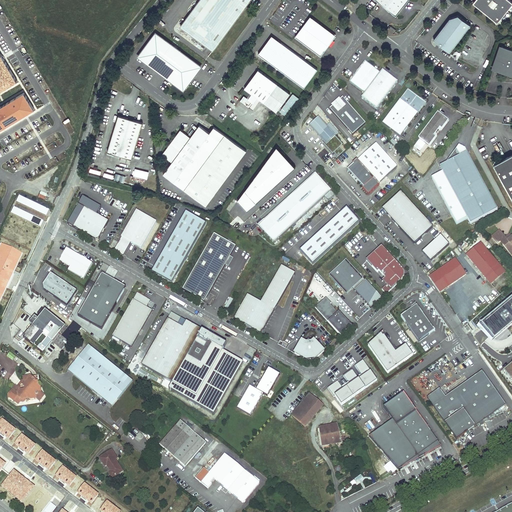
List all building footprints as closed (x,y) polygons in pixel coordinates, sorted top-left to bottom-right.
[(200,0),(181,27),(213,49),(249,0),(200,0)] [(373,0),(394,16),(407,0),(373,0)] [(498,22),(511,4),(511,1),(510,0),(479,0),(476,4),(498,22)] [(451,18),(436,37),(440,40),(438,42),(451,52),(471,25),(459,15),(451,18)] [(337,36),(311,17),(296,37),(322,56),(337,36)] [(156,32),(138,56),(181,88),(185,87),(190,81),(194,74),(198,70),(201,66),(156,32)] [(271,36),(260,51),(261,57),(303,88),(317,70),(271,36)] [(511,49),(503,47),(495,69),(504,72),(506,71),(507,73),(511,74),(511,49)] [(0,89),(1,91),(18,81),(0,51),(0,89)] [(377,110),(396,85),(396,81),(383,71),(381,73),(365,62),(350,82),(365,94),(362,98),(377,110)] [(290,94),(258,70),(244,89),(276,112),(290,94)] [(423,101),(408,90),(383,123),(401,137),(423,107),(422,106),(422,103),(423,101)] [(0,106),(0,129),(35,109),(25,92),(0,106)] [(343,98),(330,110),(353,136),(365,124),(343,98)] [(446,121),(443,117),(437,113),(418,137),(428,145),(434,137),(433,136),(439,127),(441,128),(446,121)] [(118,116),(108,153),(132,160),(143,123),(118,116)] [(319,118),(310,127),(323,141),(322,142),(333,155),(334,153),(338,158),(344,153),(340,148),(343,145),(319,118)] [(206,205),(246,150),(213,126),(209,133),(199,125),(190,138),(179,130),(162,155),(172,163),(164,174),(206,205)] [(363,189),(369,196),(380,185),(379,184),(397,168),(376,145),(358,161),(357,160),(353,164),(354,165),(348,171),(351,174),(351,173),(360,182),(359,183),(360,185),(362,184),(363,186),(362,187),(363,188),(363,189)] [(277,147),(245,190),(257,203),(296,167),(277,147)] [(471,225),(498,211),(465,149),(458,147),(456,150),(459,157),(446,164),(439,168),(442,173),(431,179),(457,226),(468,220),(471,225)] [(456,150),(446,164),(459,157),(456,150)] [(511,196),(511,154),(494,164),(511,196)] [(351,173),(351,174),(359,183),(360,182),(351,173)] [(124,183),(126,177),(116,174),(114,180),(124,183)] [(325,198),(329,202),(335,196),(331,191),(330,192),(315,175),(316,175),(316,174),(258,226),(274,244),(325,198)] [(331,191),(316,175),(315,175),(330,192),(331,191)] [(245,190),(238,201),(247,211),(257,203),(245,190)] [(433,227),(401,192),(382,209),(388,216),(390,214),(392,217),(391,218),(415,244),(433,227)] [(82,199),(68,226),(99,242),(109,223),(97,217),(102,209),(82,199)] [(360,223),(347,209),(300,251),(313,265),(360,223)] [(137,211),(114,251),(124,256),(131,243),(142,249),(157,223),(137,211)] [(186,213),(152,273),(172,284),(206,224),(186,213)] [(497,232),(491,237),(497,244),(502,239),(503,239),(497,232)] [(214,235),(183,290),(205,303),(236,247),(231,244),(232,242),(229,240),(228,242),(214,235)] [(440,236),(422,253),(430,261),(448,245),(440,236)] [(502,239),(500,242),(503,245),(511,238),(511,237),(510,236),(506,239),(505,237),(503,239),(502,239)] [(511,237),(511,238),(503,245),(511,256),(511,255),(511,237)] [(480,243),(466,255),(486,279),(501,267),(480,243)] [(402,269),(382,247),(366,261),(377,273),(379,272),(385,279),(382,281),(387,286),(382,290),(386,295),(402,281),(404,278),(404,275),(404,272),(402,269)] [(455,248),(452,251),(457,257),(460,254),(455,248)] [(93,263),(67,249),(60,261),(71,267),(69,270),(84,279),(93,263)] [(439,293),(465,275),(454,259),(428,278),(439,293)] [(347,294),(353,289),(371,309),(382,299),(346,260),(329,275),(347,294)] [(3,266),(0,272),(0,296),(0,297),(12,271),(3,266)] [(248,295),(235,318),(262,333),(265,327),(273,312),(295,273),(282,266),(262,302),(248,295)] [(491,283),(505,272),(501,267),(486,279),(491,283)] [(77,291),(51,273),(43,285),(45,290),(68,306),(77,291)] [(78,316),(102,330),(125,290),(123,286),(105,276),(101,277),(78,316)] [(151,301),(138,294),(113,337),(132,348),(152,312),(147,309),(151,301)] [(315,308),(341,336),(352,326),(339,312),(338,313),(330,305),(331,304),(326,298),(315,308)] [(511,300),(480,327),(492,342),(511,325),(511,300)] [(417,306),(415,304),(408,311),(408,312),(417,306)] [(401,317),(419,342),(435,331),(417,306),(408,312),(401,317)] [(46,311),(24,338),(44,354),(53,342),(68,354),(80,339),(46,311)] [(173,382),(203,330),(172,312),(142,365),(173,382)] [(382,336),(368,346),(387,373),(413,356),(406,346),(396,353),(384,336),(383,337),(382,336)] [(295,354),(306,360),(310,359),(312,359),(316,359),(324,352),(314,341),(311,344),(307,344),(302,341),(295,354)] [(93,349),(88,345),(68,370),(73,374),(93,349)] [(132,381),(93,349),(73,374),(107,402),(113,395),(117,399),(132,381)] [(363,377),(359,379),(352,370),(343,376),(350,386),(344,390),(338,381),(328,388),(334,397),(335,396),(342,406),(377,381),(363,360),(355,366),(363,377)] [(511,363),(503,371),(511,380),(511,363)] [(280,375),(268,368),(256,390),(250,386),(237,408),(251,416),(263,394),(267,397),(280,375)] [(506,406),(482,372),(446,398),(440,389),(427,398),(457,441),(475,428),(500,410),(506,406)] [(36,397),(39,400),(43,395),(40,392),(40,387),(37,385),(36,381),(33,382),(29,378),(29,375),(23,376),(23,381),(21,381),(21,383),(25,387),(24,390),(19,390),(19,387),(18,386),(17,387),(15,385),(13,388),(13,390),(11,391),(8,394),(8,396),(11,396),(12,399),(14,398),(14,401),(18,404),(20,401),(24,401),(27,397),(28,398),(36,397)] [(441,446),(404,392),(384,406),(393,419),(370,436),(399,470),(441,446)] [(307,429),(309,427),(310,426),(308,424),(323,406),(309,394),(300,405),(291,415),(307,429)] [(117,399),(113,395),(107,402),(112,406),(117,399)] [(503,415),(500,410),(475,428),(476,429),(503,415)] [(0,420),(0,431),(9,438),(16,429),(2,418),(0,420)] [(373,418),(367,423),(372,430),(378,425),(373,418)] [(321,444),(321,445),(322,446),(341,442),(344,441),(343,437),(340,437),(337,424),(319,428),(320,431),(315,432),(318,445),(321,444)] [(176,425),(160,445),(164,448),(167,446),(177,454),(191,437),(176,425)] [(15,442),(29,453),(36,444),(22,433),(15,442)] [(186,466),(202,446),(191,437),(177,454),(183,459),(181,462),(186,466)] [(167,446),(164,448),(174,457),(177,454),(167,446)] [(35,458),(49,469),(56,460),(42,449),(35,458)] [(111,449),(99,457),(105,466),(107,465),(110,470),(110,472),(110,474),(110,475),(112,476),(113,476),(114,475),(122,470),(115,459),(117,457),(111,449)] [(181,462),(183,459),(177,454),(174,457),(181,462)] [(204,467),(195,477),(207,488),(211,483),(210,483),(214,478),(243,502),(259,482),(258,482),(260,480),(255,476),(254,478),(225,454),(210,473),(204,467)] [(56,474),(70,484),(77,475),(63,464),(56,474)] [(14,469),(1,485),(22,502),(34,485),(14,469)] [(360,480),(364,487),(370,485),(366,477),(360,480)] [(78,491),(92,502),(99,493),(85,482),(78,491)] [(100,509),(104,511),(119,511),(121,510),(107,500),(100,509)]
